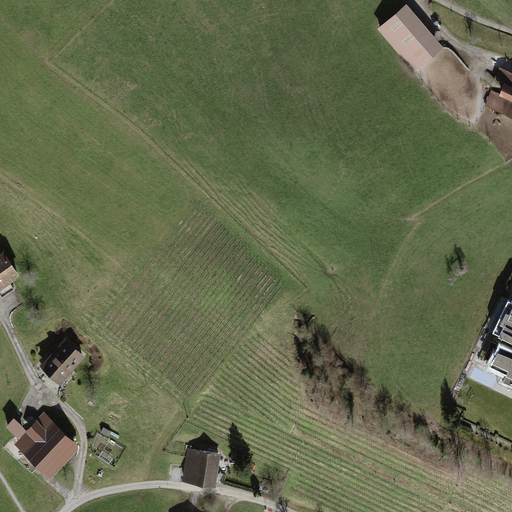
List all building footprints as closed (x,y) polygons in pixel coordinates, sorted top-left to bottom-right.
[(376,29),(413,73),(444,47),(408,3),(376,29)] [(511,75),(507,73),(493,107),(511,115),(511,75)] [(0,292),(22,277),(3,250),(0,252),(0,292)] [(511,302),(508,300),(493,332),(511,340),(511,302)] [(87,358),(65,339),(41,366),(64,385),(87,358)] [(511,350),(499,345),(490,365),(508,373),(504,380),(511,383),(511,350)] [(82,450),(45,413),(17,441),(54,478),(82,450)] [(222,452),(189,448),(185,479),(218,483),(222,452)]
